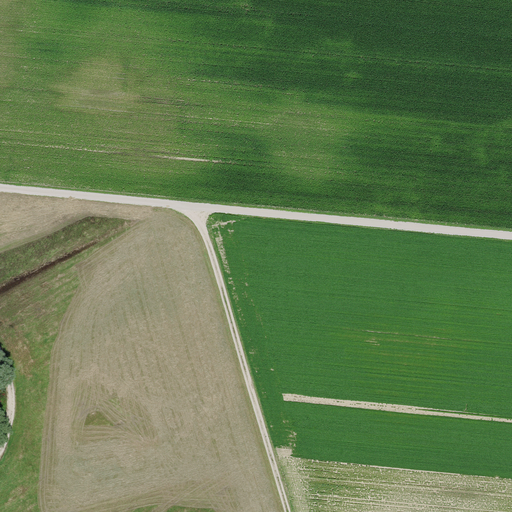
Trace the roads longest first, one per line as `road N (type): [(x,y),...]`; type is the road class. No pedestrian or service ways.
road 1 (track): [(0,188),(511,236)]
road 2 (track): [(200,221),(286,511)]
